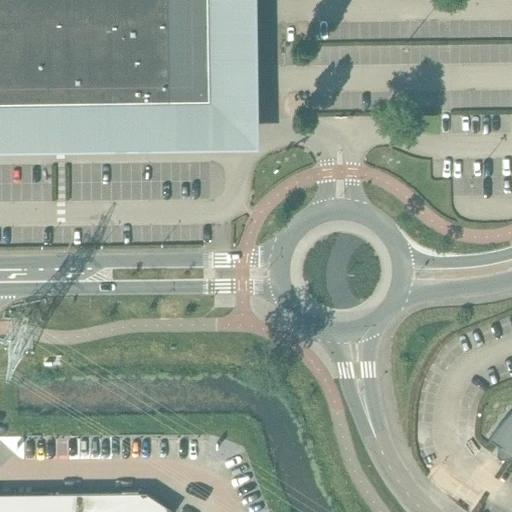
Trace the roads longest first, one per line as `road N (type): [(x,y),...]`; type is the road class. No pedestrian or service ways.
road 1 (tertiary): [(0,291),(242,287),(280,299)]
road 2 (tertiary): [(279,251),(222,261),(0,264)]
road 3 (tertiary): [(399,254),(376,223),(346,211),(305,220),(279,251)]
road 4 (tertiary): [(362,398),(419,511)]
